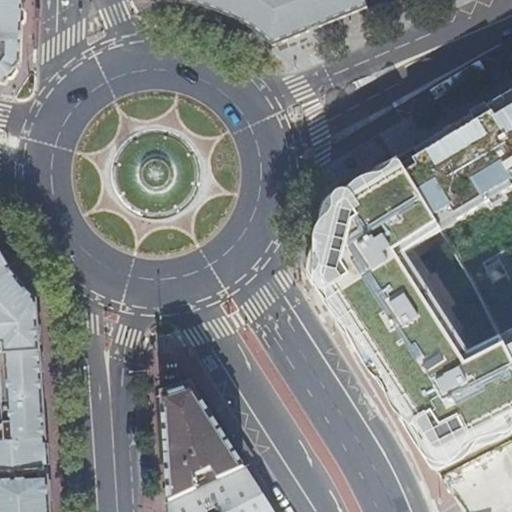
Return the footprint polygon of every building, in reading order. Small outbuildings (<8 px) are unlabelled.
[(0,0),(0,80),(8,82),(15,73),(23,63),(25,9),(24,0),(0,0)] [(157,0),(158,1),(175,2),(203,7),(218,13),(230,18),(255,33),(341,0),(157,0)] [(364,0),(341,0),(255,33),(271,46),(367,6),(364,0)] [(511,95),(329,205),(312,277),(436,469),(511,429),(511,95)] [(0,511),(50,511),(51,510),(42,380),(36,298),(21,281),(11,268),(4,257),(0,247),(0,511)] [(168,475),(170,501),(245,466),(194,387),(178,392),(164,397),(168,475)] [(245,466),(170,501),(170,511),(274,511),(259,488),(245,466)]
